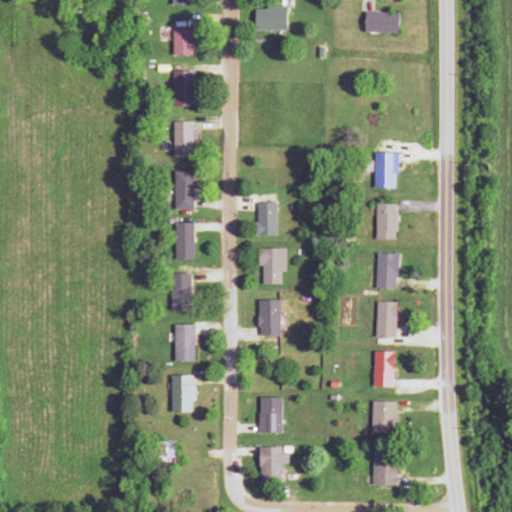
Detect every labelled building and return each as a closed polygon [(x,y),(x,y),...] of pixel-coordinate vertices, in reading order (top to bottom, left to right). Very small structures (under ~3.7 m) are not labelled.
[(250,31),(284,31),(284,8),(250,8),(250,31)] [(394,13),(360,13),(360,33),(394,33),(394,13)] [(169,56),(191,56),(191,28),(169,28),(169,56)] [(169,107),(190,107),(190,71),(169,71),(169,107)] [(169,123),(169,158),(189,158),(189,123),(169,123)] [(393,189),(393,154),(370,154),(370,189),(393,189)] [(171,210),(189,210),(189,172),(171,172),(171,210)] [(273,237),(273,203),(252,203),(252,237),(273,237)] [(372,239),(392,239),(392,204),(372,204),(372,239)] [(171,260),(189,260),(189,223),(171,223),(171,260)] [(257,284),(281,284),(281,249),(254,249),(254,266),(257,266),(257,284)] [(372,289),(392,289),(393,253),(373,253),(372,289)] [(187,274),(167,274),(167,311),(187,311),(187,274)] [(254,336),(276,336),(276,300),(254,300),(254,336)] [(392,302),(372,302),(372,337),(392,337),(392,302)] [(191,326),(170,326),(170,362),(191,362),(191,326)] [(389,388),(389,351),(370,351),(370,388),(389,388)] [(167,413),(188,413),(188,376),(167,376),(167,413)] [(278,398),(255,398),(254,434),(278,434),(278,398)] [(367,434),(391,434),(391,403),(367,403),(367,434)] [(145,444),(145,468),(169,468),(169,444),(145,444)] [(254,447),(254,483),(279,483),(279,464),(282,464),(282,447),(254,447)] [(369,454),(369,487),(392,487),(392,454),(369,454)]
